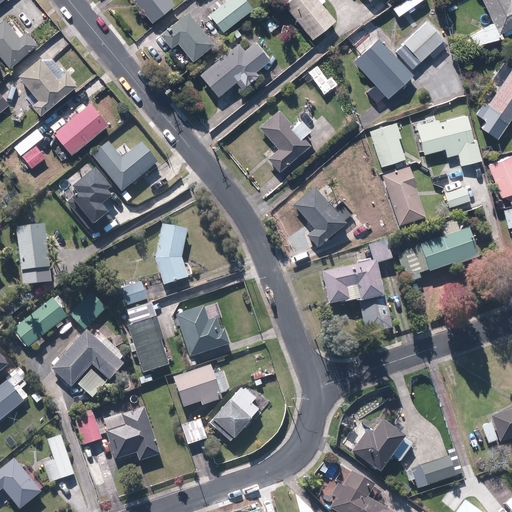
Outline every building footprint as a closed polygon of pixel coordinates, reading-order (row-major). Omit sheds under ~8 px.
[(176,3),(174,0),(134,0),(152,22),(176,3)] [(216,0),(212,4),(217,9),(211,14),(225,31),(254,8),(247,0),(227,0),(223,3),(220,0),(216,0)] [(320,0),(287,0),(284,3),(313,39),(337,20),(320,0)] [(511,0),(482,0),(498,34),(511,27),(511,0)] [(14,5),(0,17),(0,32),(15,50),(18,54),(44,31),(34,19),(29,23),(14,5)] [(193,58),(195,60),(216,42),(188,11),(160,36),(185,65),(193,58)] [(446,37),(428,19),(396,51),(414,69),(446,37)] [(0,62),(15,50),(0,32),(0,62)] [(379,35),(353,60),(389,98),(415,74),(379,35)] [(222,96),(238,82),(244,88),(260,74),(257,71),(271,57),(256,41),(247,50),(238,41),(201,74),(222,96)] [(34,103),(42,113),(78,82),(56,57),(44,58),(42,56),(20,75),(40,98),(34,103)] [(491,80),(502,87),(490,104),(499,111),(496,115),(506,121),(509,117),(511,119),(511,117),(511,67),(503,62),(491,80)] [(0,112),(10,105),(0,92),(0,112)] [(109,122),(91,102),(55,132),(73,153),(109,122)] [(301,119),(295,124),(281,108),(260,127),(278,148),(269,156),(280,169),(311,142),(305,135),(310,130),(301,119)] [(418,125),(425,153),(445,149),(446,155),(458,153),(460,164),(482,160),(478,139),(474,140),(468,114),(418,125)] [(396,123),(371,130),(381,165),(406,157),(396,123)] [(44,135),(38,128),(15,147),(21,154),(44,135)] [(116,151),(108,142),(93,155),(123,192),(160,162),(142,141),(132,150),(125,142),(116,151)] [(46,157),(36,145),(24,156),(34,167),(46,157)] [(501,197),(509,194),(511,202),(511,152),(487,162),(501,197)] [(409,166),(383,175),(400,225),(426,216),(409,166)] [(112,186),(97,168),(73,187),(79,194),(73,199),(91,222),(86,226),(95,236),(114,221),(107,213),(109,212),(103,204),(113,196),(108,190),(112,186)] [(339,202),(335,205),(315,183),(294,202),(316,227),(308,234),(319,246),(348,220),(345,216),(349,213),(339,202)] [(456,218),(445,222),(442,231),(444,236),(398,255),(409,283),(421,278),(419,274),(429,271),(429,272),(453,263),(454,265),(480,254),(469,226),(466,228),(464,222),(459,224),(456,218)] [(164,223),(156,259),(165,285),(190,278),(184,257),(190,229),(164,223)] [(46,224),(17,227),(23,285),(51,282),(46,224)] [(362,302),(384,297),(377,264),(394,259),(389,239),(369,245),(374,262),(324,272),(330,304),(361,298),(362,302)] [(140,281),(121,288),(126,305),(146,298),(140,281)] [(107,308),(92,293),(70,315),(85,330),(107,308)] [(45,340),(42,337),(68,315),(53,297),(17,329),(32,346),(37,342),(40,345),(45,340)] [(387,299),(360,304),(366,332),(392,326),(387,299)] [(209,321),(204,306),(177,315),(191,356),(230,343),(225,328),(222,329),(218,318),(209,321)] [(132,325),(128,326),(143,373),(168,365),(150,308),(129,315),(132,325)] [(53,363),(56,365),(53,368),(73,386),(77,381),(95,397),(125,363),(88,329),(60,360),(57,358),(53,363)] [(0,371),(9,364),(0,353),(0,371)] [(203,405),(223,398),(211,365),(174,378),(183,406),(201,400),(203,405)] [(3,379),(0,381),(0,419),(1,421),(27,399),(20,390),(27,384),(18,373),(7,383),(3,379)] [(264,405),(244,387),(214,419),(233,438),(264,405)] [(107,431),(117,458),(137,451),(141,461),(162,453),(145,406),(122,414),(125,425),(107,431)] [(492,420),(480,424),(488,445),(511,436),(511,407),(490,415),(492,420)] [(102,438),(93,413),(75,419),(84,445),(102,438)] [(200,419),(182,425),(189,444),(206,438),(200,419)] [(380,470),(391,453),(401,460),(412,443),(403,436),(405,434),(384,420),(376,432),(367,426),(351,451),(380,470)] [(54,460),(44,463),(49,481),(73,473),(61,434),(48,439),(54,460)] [(455,474),(450,456),(412,468),(418,486),(455,474)] [(0,469),(0,492),(5,488),(22,508),(43,490),(15,457),(0,469)] [(351,471),(343,484),(338,482),(331,494),(336,497),(331,506),(340,511),(395,511),(367,495),(374,484),(351,471)] [(511,511),(511,494),(503,502),(511,511)] [(475,511),(463,503),(456,511),(475,511)]
